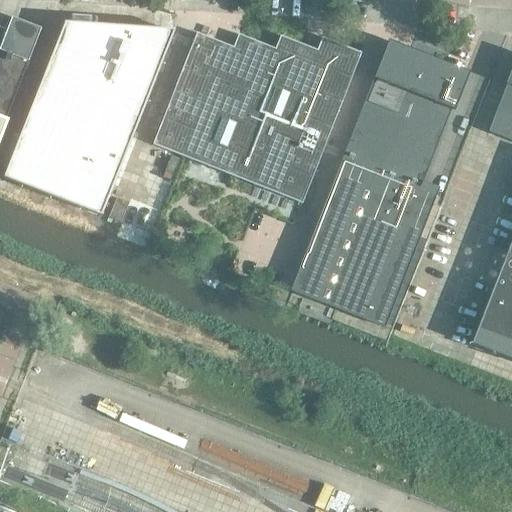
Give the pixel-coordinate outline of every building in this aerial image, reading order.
[(13,20),(7,33),(1,50),(29,61),(41,31),(13,20)] [(5,178),(101,216),(173,31),(65,24),(64,26),(60,38),(5,178)] [(209,28),(202,25),(198,33),(206,36),(209,28)] [(0,116),(6,119),(29,61),(1,50),(7,33),(0,30),(0,116)] [(196,34),(152,146),(183,158),(186,159),(189,160),(206,167),(229,176),(253,186),(293,201),(300,204),(301,205),(324,146),(356,67),(361,54),(322,39),(317,51),(300,45),(280,37),(275,50),(238,35),(233,49),(196,34)] [(376,75),(374,80),(450,110),(454,111),(469,73),(465,72),(389,42),(376,75)] [(419,190),(450,110),(374,80),(342,160),(419,190)] [(489,133),(511,141),(511,85),(508,84),(489,133)] [(0,143),(9,120),(6,119),(0,116),(0,143)] [(435,196),(419,190),(342,160),(313,234),(290,293),(336,311),(357,319),(354,327),(355,327),(354,329),(376,338),(380,328),(383,330),(435,196)] [(109,219),(121,224),(123,219),(129,203),(116,198),(109,219)] [(501,268),(493,287),(511,294),(511,253),(507,252),(501,268)] [(511,294),(493,287),(471,345),(511,361),(511,294)]
